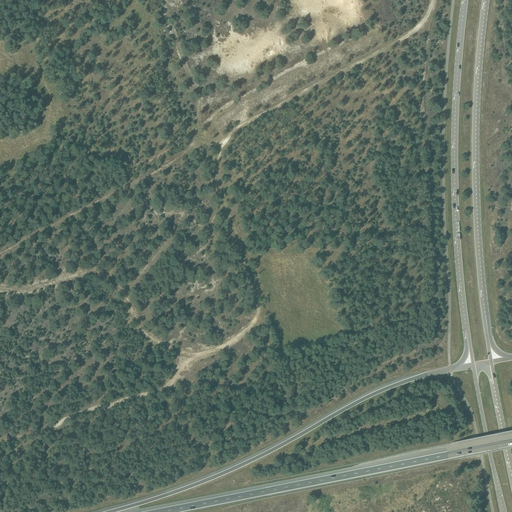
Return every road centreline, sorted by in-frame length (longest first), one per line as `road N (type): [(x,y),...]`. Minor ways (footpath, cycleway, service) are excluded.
road 1 (track): [(187,355),(218,350),(258,316),(217,188),(217,155),(227,135),(404,37),(428,16),(431,0)]
road 2 (motorway): [(473,365),(400,382),(241,465),(111,511)]
road 3 (primary): [(465,0),(454,204),(473,365)]
road 4 (primary): [(491,361),(475,145),(487,0)]
road 5 (motorway): [(511,442),(160,511)]
road 6 (track): [(187,355),(161,388),(0,443)]
road 7 (primary): [(473,365),(502,511)]
road 8 (track): [(166,0),(198,92),(197,140)]
